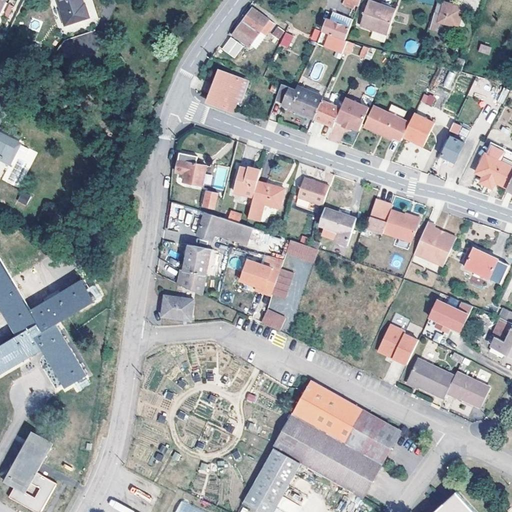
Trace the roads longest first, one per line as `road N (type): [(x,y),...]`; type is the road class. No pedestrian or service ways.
road 1 (residential): [(511,216),(274,141),(174,100)]
road 2 (residential): [(131,335),(216,331),(245,339),(457,437)]
road 3 (residential): [(174,100),(131,335)]
road 4 (residential): [(131,335),(111,454),(85,511)]
road 5 (unknown): [(4,326),(146,240)]
